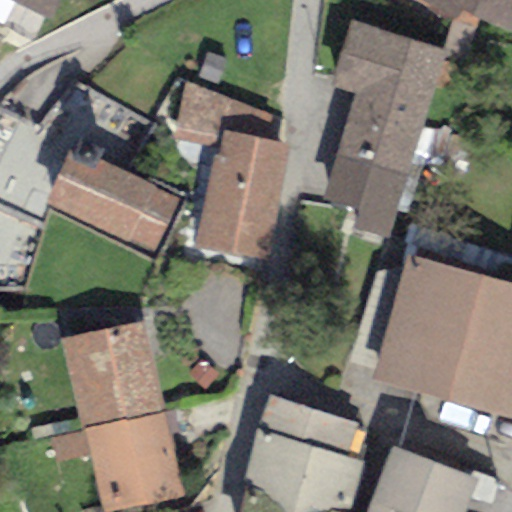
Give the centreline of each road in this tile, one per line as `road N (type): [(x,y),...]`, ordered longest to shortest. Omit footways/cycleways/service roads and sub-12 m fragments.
road 1 (residential): [(242,370),(295,138),(304,0)]
road 2 (residential): [(242,370),(511,466)]
road 3 (residential): [(140,0),(0,78)]
road 4 (residential): [(219,511),(242,370)]
